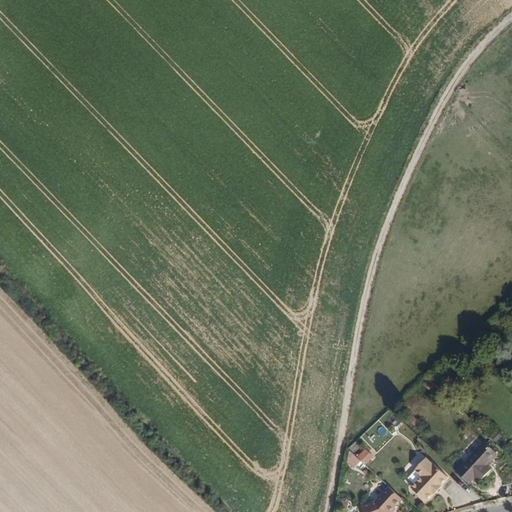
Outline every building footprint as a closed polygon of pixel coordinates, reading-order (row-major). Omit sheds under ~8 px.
[(364,438),(349,446),(353,454),(346,458),(351,469),(362,463),(363,465),(375,459),(364,438)] [(472,480),(485,468),(480,462),(491,452),(479,439),(448,467),(461,480),(467,475),(472,480)] [(433,485),(432,484),(440,477),(428,463),(427,463),(421,457),(409,468),(414,474),(402,484),(416,499),(424,491),(425,492),(433,485)] [(386,511),(389,509),(398,501),(387,488),(382,492),(380,511),(386,511)] [(380,511),(382,492),(371,502),(354,507),(355,511),(380,511)]
